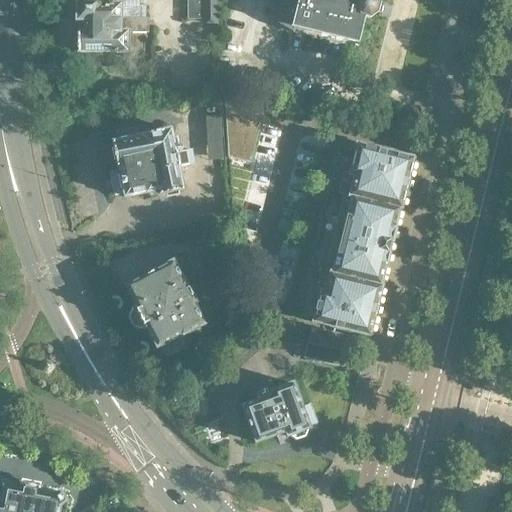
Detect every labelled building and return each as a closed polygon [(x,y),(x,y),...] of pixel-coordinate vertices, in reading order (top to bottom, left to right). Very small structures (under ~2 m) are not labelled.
[(79,1),(79,23),(78,52),(82,52),(82,62),(86,67),(97,67),(101,63),(101,53),(128,52),(128,32),(147,32),(147,19),(145,19),(145,6),(139,7),(139,0),(105,0),(105,3),(101,3),(101,1),(79,1)] [(278,3),(270,1),(270,14),(270,16),(271,18),(273,21),(275,23),(290,31),(292,26),(356,43),(363,16),(368,17),(376,12),(378,4),(375,0),(281,0),(281,3),(279,2),(278,3)] [(215,1),(187,1),(187,19),(215,19),(215,1)] [(227,98),(228,157),(250,162),(263,106),(227,98)] [(220,116),(204,116),(205,137),(221,137),(220,116)] [(135,132),(118,135),(119,141),(113,142),(118,170),(119,169),(119,170),(110,172),(114,195),(124,193),(125,197),(132,196),(132,197),(146,194),(158,192),(160,195),(185,190),(180,166),(189,164),(186,150),(177,152),(172,127),(163,129),(135,134),(135,132)] [(356,143),(342,196),(343,196),(398,210),(398,208),(400,208),(405,190),(407,189),(409,181),(408,179),(412,160),(408,158),(409,156),(396,152),(374,146),(374,147),(356,143)] [(393,229),(398,210),(343,196),(337,218),(329,216),(325,235),(332,237),(332,238),(340,240),(388,252),(391,242),(392,242),(394,230),(393,229)] [(389,253),(388,252),(340,240),(332,238),(324,271),(329,273),(380,286),(380,284),(385,263),(387,262),(389,253)] [(174,259),(131,281),(131,282),(125,285),(135,305),(130,307),(128,316),(135,330),(144,333),(148,331),(157,348),(160,346),(166,357),(171,354),(172,356),(188,348),(183,338),(207,325),(196,304),(198,303),(186,280),(197,275),(187,255),(175,261),(174,259)] [(381,287),(380,286),(329,273),(324,271),(316,270),(311,290),(321,293),(313,322),(331,327),(331,328),(349,332),(350,332),(368,336),(370,335),(374,317),(376,316),(378,306),(377,305),(381,287)] [(308,342),(349,352),(352,337),(312,327),(308,342)] [(303,357),(342,366),(345,352),(306,343),(303,357)] [(276,384),(277,387),(278,388),(270,391),(269,386),(256,391),(258,395),(256,396),(257,400),(242,406),(255,443),(286,432),(288,436),(290,436),(295,440),(305,437),(308,429),(310,428),(309,426),(317,424),(309,403),(302,406),(293,383),(285,385),(284,381),(276,384)] [(0,506),(0,511),(58,511),(60,506),(67,501),(60,491),(53,496),(38,493),(40,487),(34,486),(33,489),(27,487),(27,485),(20,483),(19,489),(4,487),(0,506)]
